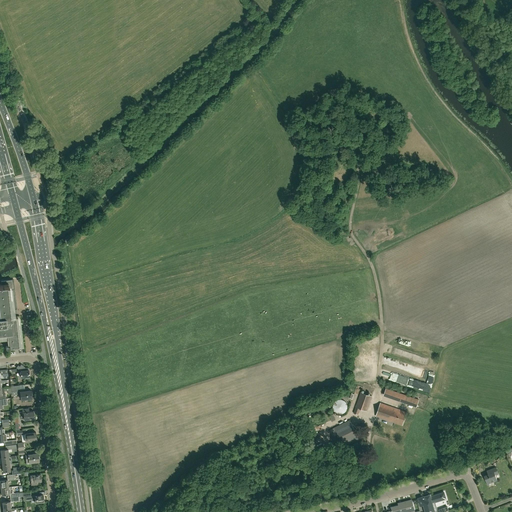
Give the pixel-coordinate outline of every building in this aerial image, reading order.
[(0,334),(1,335),(2,341),(6,340),(7,340),(8,343),(8,345),(6,345),(6,348),(8,348),(9,347),(10,347),(20,346),(17,316),(12,316),(11,314),(12,314),(17,313),(13,279),(2,281),(2,284),(0,284),(0,334)] [(16,367),(20,371),(21,377),(25,377),(25,378),(29,378),(28,368),(25,368),(22,364),(20,366),(18,365),(16,367)] [(415,387),(428,391),(430,386),(416,382),(415,387)] [(19,385),(10,386),(11,392),(12,391),(13,396),(15,396),(15,395),(20,394),(21,400),(27,399),(27,398),(32,397),(31,391),(20,392),(20,391),(19,385)] [(372,396),(371,396),(361,392),(354,413),(358,414),(360,409),(367,411),(372,396)] [(399,393),(397,399),(404,401),(406,396),(403,394),(399,393)] [(349,407),(349,405),(349,404),(348,402),(347,401),(346,400),(345,399),(344,398),(342,397),(341,397),(340,397),(338,398),(336,399),(335,400),(334,401),(333,402),(333,404),(333,406),(333,407),(334,408),(335,410),(336,411),(337,412),(338,413),(340,413),(341,413),(343,413),(344,412),(345,412),(346,411),(347,409),(348,408),(349,407)] [(381,403),(380,406),(376,417),(402,425),(407,412),(381,403)] [(28,418),(34,418),(33,412),(29,412),(29,409),(22,409),(23,413),(24,413),(25,420),(28,419),(28,418)] [(342,444),(357,436),(350,420),(334,427),(342,444)] [(25,433),(25,440),(26,441),(37,440),(36,432),(25,433)] [(5,446),(6,449),(1,450),(1,457),(9,456),(8,449),(12,449),(12,448),(17,448),(16,444),(5,446)] [(26,463),(39,461),(38,453),(25,455),(26,463)] [(9,456),(1,457),(2,464),(10,464),(9,456)] [(495,475),(498,473),(496,467),(489,470),(490,474),(484,476),(488,485),(489,485),(489,484),(497,480),(495,475)] [(37,484),(37,481),(38,482),(41,482),(41,480),(40,474),(30,475),(31,477),(30,477),(30,479),(31,479),(32,485),(37,484)] [(0,480),(1,488),(8,487),(7,480),(0,480)] [(23,492),(18,493),(11,493),(10,489),(12,489),(12,486),(10,487),(8,487),(1,488),(2,495),(5,495),(10,494),(10,498),(23,496),(23,492)] [(43,494),(32,496),(31,496),(30,492),(26,493),(27,500),(28,500),(30,500),(31,499),(35,499),(36,503),(42,503),(42,502),(44,501),(43,494)] [(420,506),(423,505),(425,511),(437,511),(438,511),(435,511),(432,502),(434,501),(435,502),(443,500),(441,493),(431,496),(431,494),(428,495),(424,496),(421,497),(418,498),(420,506)] [(409,511),(414,511),(411,500),(398,504),(398,506),(391,508),(391,510),(391,511),(389,511),(404,511),(409,511)] [(3,509),(14,508),(11,508),(10,501),(3,502),(3,509)]
